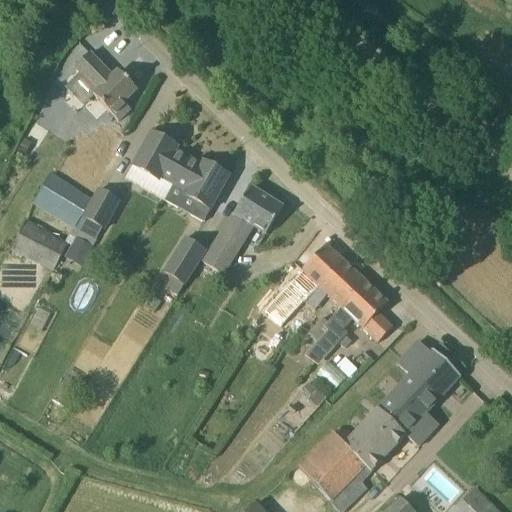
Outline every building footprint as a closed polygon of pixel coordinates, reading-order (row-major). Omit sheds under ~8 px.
[(98,92),(94,97),(118,123),(130,111),(124,104),(137,92),(118,73),(113,79),(90,55),(75,69),(98,92)] [(124,136),(106,128),(96,149),(77,140),(59,176),(96,194),(124,136)] [(25,157),(32,145),(12,133),(4,145),(25,157)] [(174,187),(190,160),(176,152),(178,149),(151,134),(132,168),(159,183),(161,179),(173,186),(174,187)] [(204,224),(210,212),(229,178),(203,163),(201,166),(190,160),(174,187),(173,186),(164,202),(204,224)] [(91,203),(50,177),(33,204),(75,230),(91,203)] [(222,277),(230,264),(253,228),(266,237),(283,209),(251,189),(203,265),(222,277)] [(83,219),(104,231),(120,203),(99,191),(83,219)] [(68,245),(26,222),(11,250),(54,272),(68,245)] [(185,240),(164,274),(170,277),(163,290),(178,298),(206,253),(185,240)] [(305,303),(343,263),(326,247),(303,272),(305,274),(289,291),(258,327),(278,342),(306,307),(307,305),(305,303)] [(340,309),(364,283),(343,263),(305,303),(307,305),(314,312),(328,297),(340,309)] [(388,305),(384,302),(364,283),(340,309),(340,310),(337,314),(327,324),(328,324),(324,329),(327,333),(318,343),(305,357),(318,367),(324,361),(347,336),(343,332),(353,321),(378,345),(393,329),(379,315),(388,305)] [(378,411),(406,437),(460,378),(433,352),(392,396),(382,386),(368,402),(378,411)] [(61,386),(52,403),(67,411),(76,394),(61,386)] [(305,387),(300,396),(316,404),(321,395),(305,387)] [(405,437),(406,437),(378,411),(344,446),(332,434),(298,469),(332,502),(329,504),(337,511),(342,511),(366,490),(360,484),(406,437),(405,437)] [(414,487),(387,511),(437,511),(438,511),(414,487)] [(452,511),(496,511),(475,490),(452,511)] [(238,511),(258,511),(249,502),(238,511)]
